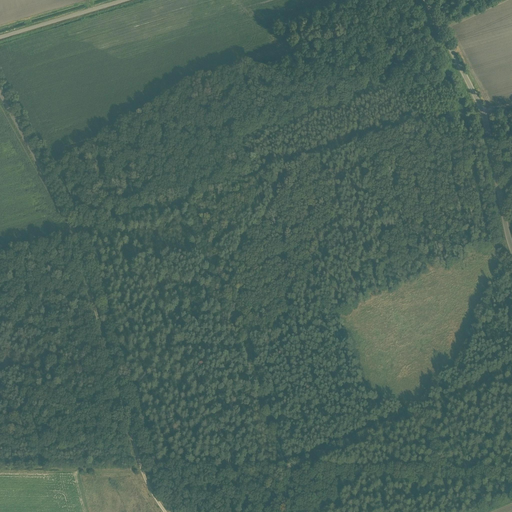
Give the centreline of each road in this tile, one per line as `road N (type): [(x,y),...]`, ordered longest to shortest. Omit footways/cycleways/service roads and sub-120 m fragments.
road 1 (track): [(0,91),(74,229),(142,469),(165,511)]
road 2 (unclassified): [(511,245),(480,105),(428,0)]
road 3 (track): [(181,202),(0,252)]
road 4 (track): [(142,469),(0,467)]
road 5 (unclassified): [(0,39),(128,0)]
